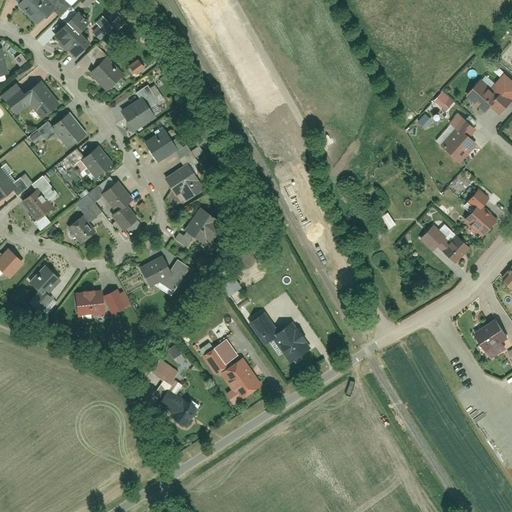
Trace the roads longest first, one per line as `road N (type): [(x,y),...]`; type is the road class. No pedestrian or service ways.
road 1 (residential): [(511,243),(458,301),(366,349),(117,511)]
road 2 (residential): [(0,227),(91,266),(158,227),(160,207),(84,95),(1,32)]
